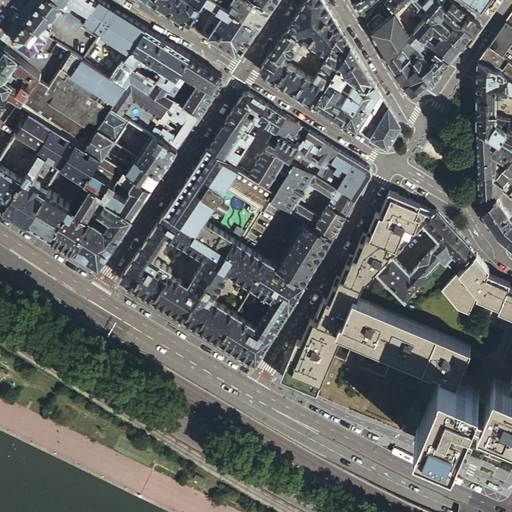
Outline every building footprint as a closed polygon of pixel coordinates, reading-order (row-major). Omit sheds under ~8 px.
[(63,13),(81,24),(84,18),(85,17),(67,5),(59,0),(39,0),(19,27),(11,38),(30,52),(33,52),(37,47),(39,48),(46,39),(44,37),(47,34),(51,28),(51,24),(49,22),(58,11),(63,13)] [(88,12),(95,0),(59,0),(67,5),(70,1),(88,12)] [(116,7),(105,0),(95,0),(88,12),(85,17),(84,18),(96,25),(96,24),(102,28),(101,31),(130,50),(146,26),(138,21),(134,18),(116,7)] [(151,0),(169,11),(189,24),(196,13),(199,8),(189,2),(190,1),(188,0),(151,0)] [(190,0),(190,1),(189,2),(199,8),(204,0),(190,0)] [(202,18),(195,28),(200,31),(208,36),(223,13),(204,0),(199,8),(196,13),(202,16),(202,18)] [(223,13),(208,36),(235,54),(240,52),(257,29),(226,8),(213,0),(204,0),(223,13)] [(231,0),(226,8),(257,29),(261,22),(271,8),(259,0),(231,0)] [(278,80),(314,103),(329,79),(344,55),(336,50),(337,48),(334,46),(330,52),(326,49),(326,50),(325,52),(310,76),(286,60),(278,56),(283,49),(283,50),(284,50),(285,51),(286,51),(287,52),(289,52),(290,52),(291,51),(292,51),(292,50),(293,48),(294,46),(293,43),(291,42),(297,34),(322,50),(324,48),(340,26),(325,2),(323,0),(303,0),(301,4),(282,32),(260,65),(262,70),(278,80)] [(353,0),(358,6),(367,0),(386,0),(394,11),(406,0),(416,0),(417,1),(417,0),(353,0)] [(435,3),(438,0),(422,0),(422,1),(417,7),(426,15),(435,3)] [(480,22),(474,17),(451,0),(438,0),(435,3),(471,32),(476,27),(480,22)] [(469,0),(480,8),(486,0),(469,0)] [(85,17),(88,12),(70,1),(67,5),(85,17)] [(435,3),(426,15),(425,15),(461,45),(466,38),(471,32),(435,3)] [(372,29),(385,19),(379,11),(367,22),(372,29)] [(409,34),(394,11),(391,14),(389,16),(385,19),(372,29),(376,36),(383,48),(389,57),(403,40),(409,34)] [(196,13),(189,24),(195,28),(202,18),(202,16),(196,13)] [(456,51),(461,45),(425,15),(413,29),(450,59),(456,51)] [(84,18),(81,24),(98,36),(101,31),(102,28),(96,24),(96,25),(84,18)] [(511,25),(505,20),(495,34),(487,45),(501,55),(510,42),(511,43),(511,25)] [(130,50),(127,55),(113,77),(124,85),(128,78),(168,104),(173,96),(165,91),(171,82),(190,53),(169,40),(146,26),(130,50)] [(337,48),(345,35),(342,30),(340,26),(324,48),(326,49),(330,52),(334,46),(337,48)] [(446,64),(450,59),(413,29),(409,34),(440,72),(446,64)] [(57,41),(47,34),(44,37),(46,39),(39,48),(37,47),(33,52),(50,50),(57,41)] [(409,34),(403,40),(410,51),(416,47),(420,52),(418,54),(419,55),(415,58),(428,80),(431,84),(437,76),(440,72),(409,34)] [(344,55),(351,44),(345,35),(337,48),(336,50),(344,55)] [(403,40),(389,57),(391,61),(396,68),(410,51),(403,40)] [(360,99),(372,79),(368,72),(356,52),(351,44),(344,55),(329,79),(341,87),(348,91),(360,99)] [(21,58),(5,45),(2,50),(0,52),(0,57),(14,68),(21,58)] [(511,63),(501,55),(487,45),(480,55),(477,60),(477,62),(498,71),(499,71),(511,81),(511,63)] [(278,56),(286,60),(292,50),(292,51),(291,51),(290,52),(289,52),(287,52),(286,51),(285,51),(284,50),(283,50),(283,49),(278,56)] [(31,90),(22,106),(30,111),(31,111),(53,125),(77,141),(84,145),(95,128),(98,124),(111,104),(124,85),(113,77),(85,59),(84,58),(70,50),(60,66),(49,83),(39,78),(35,84),(31,90)] [(410,51),(396,68),(411,92),(422,85),(428,80),(415,58),(410,51)] [(198,79),(215,90),(223,78),(222,73),(204,62),(190,53),(171,82),(179,87),(188,73),(198,79)] [(0,57),(0,63),(11,72),(14,68),(0,57)] [(35,84),(39,78),(41,75),(40,73),(21,58),(14,68),(17,70),(35,84)] [(511,81),(499,71),(498,71),(477,62),(476,97),(476,108),(476,116),(495,116),(495,91),(509,92),(511,93),(511,123),(509,123),(509,120),(495,117),(495,123),(493,125),(498,129),(503,128),(506,131),(511,132),(511,81)] [(0,92),(4,94),(12,84),(5,79),(11,72),(0,63),(0,92)] [(14,74),(11,72),(5,79),(12,84),(17,76),(14,74)] [(173,96),(183,103),(198,79),(188,73),(179,87),(171,82),(165,91),(173,96)] [(121,110),(131,95),(161,114),(166,107),(168,104),(128,78),(124,85),(111,104),(121,110)] [(183,103),(199,113),(209,99),(215,90),(198,79),(183,103)] [(345,122),(357,103),(360,99),(348,91),(340,103),(334,99),(341,87),(329,79),(314,103),(329,112),(345,122)] [(368,110),(381,93),(379,90),(378,88),(372,79),(360,99),(357,103),(368,110)] [(12,84),(4,94),(7,97),(17,103),(22,106),(31,90),(22,85),(19,89),(12,84)] [(243,92),(238,99),(261,114),(268,103),(256,95),(249,90),(243,92)] [(383,97),(381,93),(368,110),(356,129),(361,132),(369,119),(373,113),(383,97)] [(129,115),(147,127),(152,129),(156,123),(156,122),(161,114),(131,95),(121,110),(129,115)] [(152,130),(177,146),(189,129),(199,113),(183,103),(173,96),(168,104),(166,107),(171,111),(169,114),(182,123),(177,131),(164,122),(161,125),(156,122),(156,123),(152,129),(152,130)] [(369,119),(395,134),(400,125),(393,114),(383,97),(373,113),(369,119)] [(232,108),(226,117),(242,128),(249,132),(256,122),(259,118),(261,114),(238,99),(232,108)] [(22,106),(17,103),(4,122),(17,131),(30,111),(22,106)] [(268,103),(261,114),(259,118),(264,121),(261,126),(256,122),(249,132),(253,135),(267,143),(268,143),(272,137),(274,134),(277,129),(287,114),(283,112),(273,106),(268,103)] [(345,122),(356,129),(368,110),(357,103),(345,122)] [(95,128),(112,140),(115,136),(129,115),(121,110),(111,104),(98,124),(95,128)] [(30,111),(17,131),(17,133),(39,147),(53,125),(31,111),(30,111)] [(292,118),(287,114),(277,129),(283,134),(279,142),(276,140),(272,137),(268,143),(291,158),(310,128),(305,126),(292,118)] [(476,123),(476,127),(482,132),(498,143),(511,152),(511,132),(506,131),(503,128),(498,129),(493,125),(495,123),(495,117),(495,116),(476,116),(476,123)] [(217,131),(207,146),(224,156),(242,128),(226,117),(217,131)] [(369,119),(361,132),(378,142),(386,148),(395,134),(369,119)] [(31,160),(4,204),(9,208),(22,216),(28,219),(47,189),(40,184),(41,182),(33,177),(47,155),(62,165),(77,141),(53,125),(39,147),(31,160)] [(511,152),(498,143),(482,132),(476,127),(478,157),(479,174),(491,173),(492,179),(501,188),(506,181),(511,174),(511,152)] [(95,128),(84,145),(102,156),(112,140),(95,128)] [(242,128),(224,156),(235,163),(249,172),(257,159),(243,150),(253,135),(249,132),(242,128)] [(313,131),(310,128),(291,158),(294,160),(299,163),(304,156),(311,161),(313,157),(325,138),(322,136),(313,131)] [(135,155),(160,172),(170,157),(177,146),(152,130),(135,155)] [(333,143),(325,138),(313,157),(324,164),(328,158),(332,160),(340,148),(333,143)] [(112,140),(102,156),(124,169),(125,170),(135,155),(112,140)] [(84,145),(77,141),(62,165),(86,180),(93,169),(102,156),(84,145)] [(294,160),(291,158),(268,143),(267,143),(257,159),(249,172),(268,183),(275,172),(277,168),(282,162),(290,167),(294,160)] [(0,158),(0,202),(4,204),(31,160),(24,155),(15,169),(5,163),(12,151),(12,149),(8,146),(0,158)] [(173,197),(163,210),(194,230),(195,230),(203,218),(226,184),(260,205),(267,193),(271,196),(276,188),(268,183),(249,172),(235,163),(224,156),(207,146),(173,197)] [(350,153),(340,148),(332,160),(338,164),(334,169),(344,176),(337,187),(356,198),(360,191),(366,182),(368,178),(372,173),(370,166),(350,153)] [(135,155),(125,170),(150,186),(156,178),(160,172),(135,155)] [(102,156),(93,169),(115,183),(124,169),(102,156)] [(304,156),(299,163),(322,177),(332,160),(328,158),(324,164),(313,157),(311,161),(304,156)] [(276,188),(271,196),(305,218),(333,235),(342,220),(347,213),(353,203),(356,198),(337,187),(337,186),(322,177),(299,163),(294,160),(290,167),(276,188)] [(332,160),(322,177),(337,186),(337,187),(344,176),(334,169),(338,164),(332,160)] [(70,205),(52,234),(58,238),(74,248),(92,219),(93,218),(87,215),(101,193),(106,196),(115,183),(93,169),(86,180),(85,182),(90,186),(76,208),(70,205)] [(125,170),(124,169),(115,183),(106,196),(106,198),(131,214),(141,200),(150,186),(125,170)] [(482,210),(482,211),(499,190),(501,188),(492,179),(491,173),(479,174),(480,190),(482,210)] [(72,203),(70,205),(76,208),(90,186),(85,182),(72,203)] [(47,189),(28,219),(38,225),(52,234),(70,205),(72,203),(48,187),(47,189)] [(338,329),(356,296),(361,286),(364,279),(367,280),(376,270),(392,253),(423,221),(432,211),(419,206),(420,202),(389,190),(379,212),(376,211),(366,233),(363,232),(354,251),(353,254),(349,253),(339,276),(336,274),(326,297),(323,295),(321,299),(313,318),(338,329)] [(497,235),(511,214),(511,199),(507,197),(499,190),(482,211),(486,217),(496,233),(497,235)] [(98,209),(106,198),(106,196),(101,193),(87,215),(93,218),(98,209)] [(267,193),(260,205),(264,207),(271,196),(267,193)] [(118,235),(131,214),(106,198),(98,209),(102,212),(105,214),(110,217),(104,226),(118,235)] [(435,208),(420,202),(419,206),(432,211),(435,208)] [(449,221),(436,207),(435,208),(432,211),(423,221),(440,238),(410,270),(392,253),(376,270),(405,299),(421,282),(424,282),(427,280),(428,278),(428,277),(428,274),(441,260),(445,263),(453,255),(458,259),(462,264),(475,250),(449,221)] [(102,212),(98,209),(93,218),(92,219),(96,221),(99,223),(105,214),(102,212)] [(194,230),(163,210),(144,239),(129,262),(128,262),(119,276),(123,278),(143,291),(152,296),(168,271),(170,267),(151,255),(167,232),(185,244),(194,230)] [(511,247),(511,214),(497,235),(511,247)] [(195,230),(226,249),(234,236),(203,218),(195,230)] [(333,235),(305,218),(277,263),(305,280),(312,269),(331,237),(333,235)] [(92,219),(74,248),(79,251),(92,259),(98,263),(110,246),(118,235),(104,226),(99,223),(96,221),(92,219)] [(195,230),(194,230),(185,244),(204,256),(205,255),(217,262),(226,249),(195,230)] [(217,262),(184,316),(206,329),(219,338),(236,310),(213,296),(230,269),(253,283),(269,258),(242,241),(238,239),(234,236),(226,249),(217,262)] [(511,284),(508,283),(509,280),(504,277),(489,271),(486,270),(488,265),(483,258),(478,253),(475,250),(462,264),(458,268),(440,287),(456,306),(467,311),(470,306),(476,293),(498,303),(497,306),(503,309),(511,313),(511,334),(500,363),(511,368),(511,284)] [(168,271),(152,296),(157,299),(169,306),(179,313),(184,316),(217,262),(205,255),(204,256),(187,282),(168,271)] [(453,255),(445,263),(449,268),(458,259),(453,255)] [(236,310),(219,338),(255,360),(262,348),(305,280),(277,263),(269,258),(253,283),(271,295),(268,299),(271,301),(257,323),(236,310)] [(356,296),(338,329),(341,330),(354,336),(368,342),(393,353),(406,358),(418,364),(432,370),(433,368),(436,369),(441,371),(456,380),(468,351),(471,345),(356,296)] [(306,325),(303,331),(335,345),(338,338),(341,330),(338,329),(313,318),(310,317),(306,325)] [(316,390),(332,352),(335,345),(303,331),(299,339),(297,339),(287,360),(281,375),(316,390)] [(352,343),(346,358),(359,363),(365,348),(368,342),(354,336),(352,343)] [(332,352),(316,390),(400,426),(417,387),(397,379),(401,370),(388,364),(384,374),(359,363),(346,358),(332,352)] [(388,364),(401,370),(403,364),(406,358),(393,353),(390,359),(388,364)] [(456,380),(441,371),(437,379),(415,432),(454,449),(467,418),(473,402),(477,404),(481,405),(477,415),(502,426),(511,430),(511,385),(507,384),(493,378),(484,398),(480,397),(476,395),(479,390),(458,381),(456,380)]
